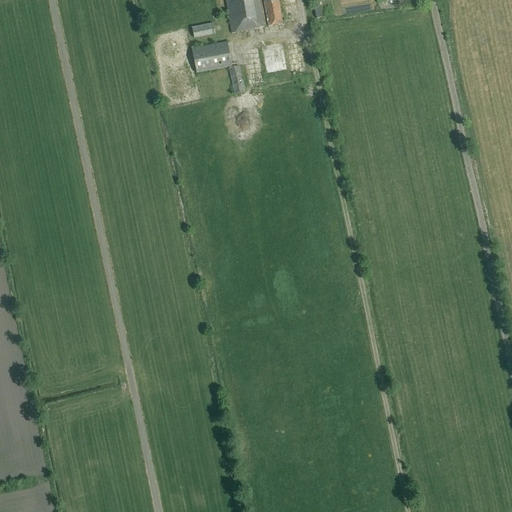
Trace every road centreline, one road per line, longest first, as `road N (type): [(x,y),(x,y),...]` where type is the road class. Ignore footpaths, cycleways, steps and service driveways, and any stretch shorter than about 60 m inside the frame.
road 1 (track): [(315,77),(406,511)]
road 2 (track): [(431,0),(511,375)]
